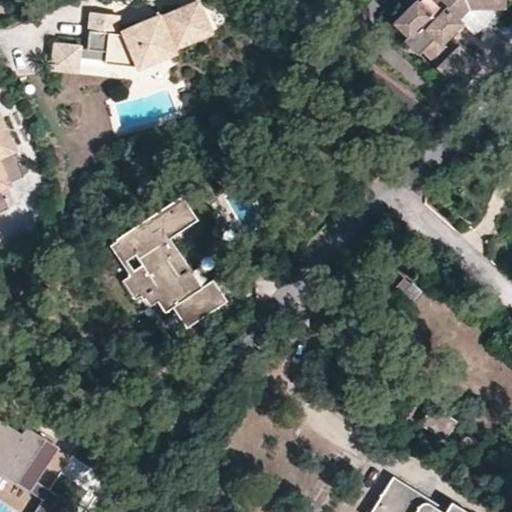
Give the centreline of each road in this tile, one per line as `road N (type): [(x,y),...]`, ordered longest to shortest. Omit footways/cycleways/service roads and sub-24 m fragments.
road 1 (residential): [(136,511),(215,398),(326,263),(456,146),(511,112)]
road 2 (unknown): [(456,146),(373,46),(368,0)]
road 3 (unknown): [(409,188),(511,296)]
